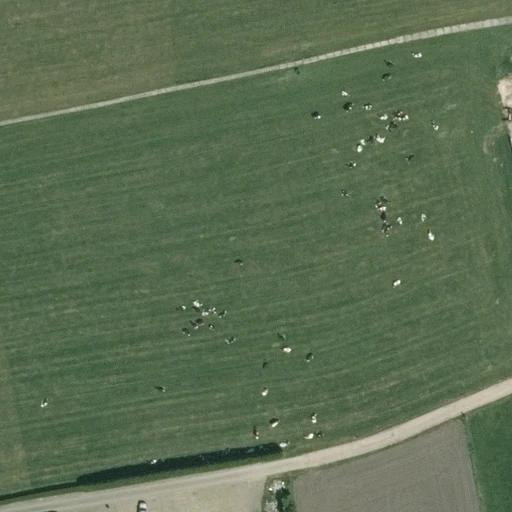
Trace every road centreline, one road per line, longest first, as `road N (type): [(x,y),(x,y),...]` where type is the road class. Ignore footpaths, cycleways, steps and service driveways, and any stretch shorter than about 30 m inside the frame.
road 1 (track): [(260,472),(362,444),(511,385)]
road 2 (unclassified): [(260,472),(27,511)]
